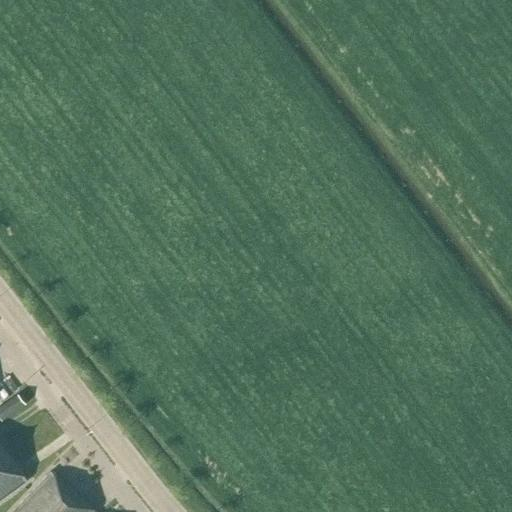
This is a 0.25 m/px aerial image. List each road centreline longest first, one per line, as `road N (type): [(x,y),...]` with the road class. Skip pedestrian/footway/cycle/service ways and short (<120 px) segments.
road 1 (primary): [(171,511),(0,298)]
road 2 (residential): [(136,511),(0,335)]
